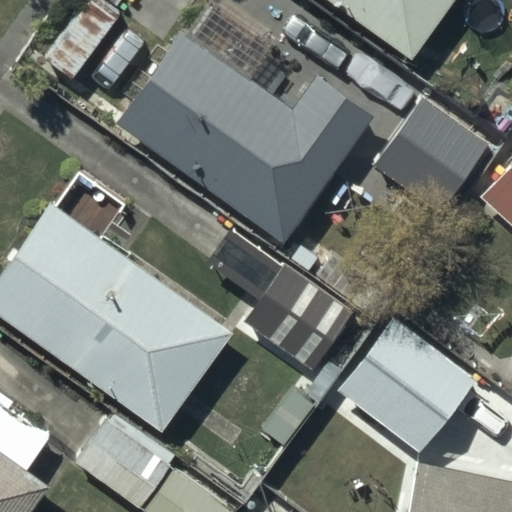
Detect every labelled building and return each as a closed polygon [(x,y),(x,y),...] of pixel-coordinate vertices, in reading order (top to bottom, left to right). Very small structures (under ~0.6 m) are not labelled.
[(330,0),(409,57),(449,0),(330,0)] [(181,31),(115,123),(279,243),(371,117),(314,76),(290,110),(181,31)] [(492,136),(433,91),(393,145),(452,190),(492,136)] [(511,161),(479,199),(511,227),(511,161)] [(0,271),(0,315),(159,429),(229,331),(49,203),(0,271)] [(289,259),(254,303),(315,351),(334,326),(358,345),(373,326),(289,259)] [(394,315),(337,388),(418,452),(475,379),(394,315)] [(0,511),(27,511),(47,485),(26,470),(53,431),(0,394),(0,511)] [(138,510),(171,466),(179,456),(114,407),(73,461),(138,510)] [(406,511),(511,511),(511,480),(417,461),(406,511)] [(171,466),(138,510),(140,511),(232,511),(233,511),(171,466)]
